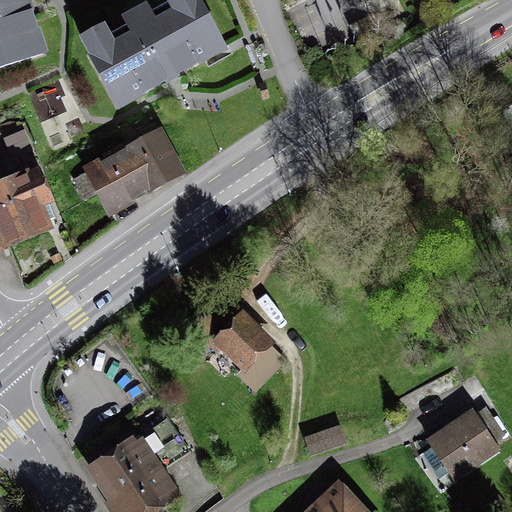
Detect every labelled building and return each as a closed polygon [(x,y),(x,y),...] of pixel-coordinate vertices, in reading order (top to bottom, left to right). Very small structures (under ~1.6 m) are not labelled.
[(28,0),(0,0),(0,70),(46,56),(28,0)] [(113,61),(142,104),(217,55),(189,12),(113,61)] [(146,144),(81,190),(105,224),(170,177),(146,144)] [(1,204),(24,249),(59,231),(37,186),(1,204)] [(0,261),(24,249),(1,204),(0,202),(0,261)] [(236,319),(202,348),(236,388),(270,358),(236,319)] [(465,417),(420,446),(448,490),(493,462),(465,417)] [(130,440),(77,479),(101,511),(157,511),(174,500),(130,440)] [(366,511),(342,487),(315,511),(366,511)]
